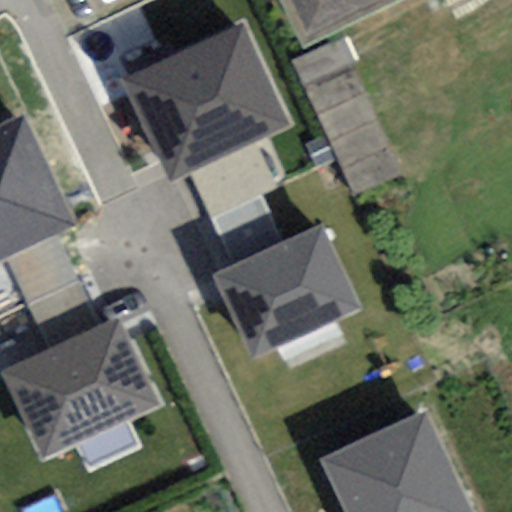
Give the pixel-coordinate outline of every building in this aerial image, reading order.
[(281,0),(291,20),(322,5),(328,18),(365,0),(281,0)] [(278,110),(236,23),(134,72),(176,159),(278,110)] [(352,60),(340,34),(288,58),(351,192),(398,170),(347,62),(352,60)] [(0,241),(64,212),(19,116),(0,124),(0,241)] [(365,304),(323,217),(220,266),(262,353),(365,304)] [(150,391),(114,318),(9,369),(45,442),(150,391)] [(320,480),(335,511),(442,511),(419,439),(320,480)]
